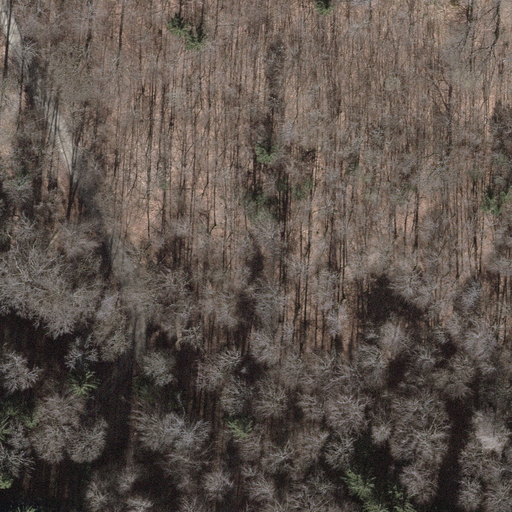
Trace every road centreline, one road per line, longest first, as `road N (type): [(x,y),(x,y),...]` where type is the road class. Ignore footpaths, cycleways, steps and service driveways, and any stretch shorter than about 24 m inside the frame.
road 1 (track): [(0,459),(98,398),(142,338),(131,279),(9,0)]
road 2 (track): [(142,338),(310,356),(511,360)]
road 3 (track): [(413,511),(460,444),(483,360)]
